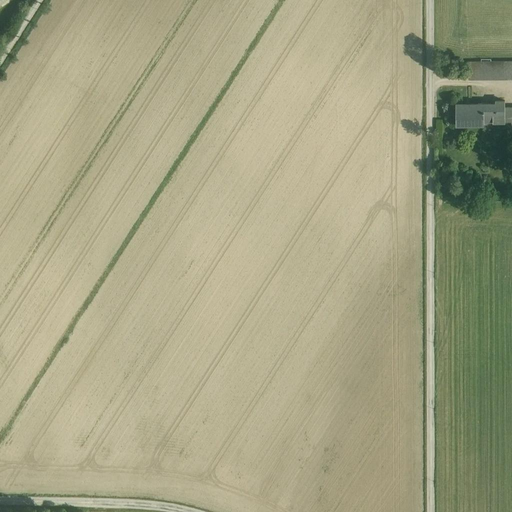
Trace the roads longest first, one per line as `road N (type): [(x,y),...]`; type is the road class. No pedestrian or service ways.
road 1 (unclassified): [(431,511),(430,0)]
road 2 (unclassified): [(0,500),(187,511)]
